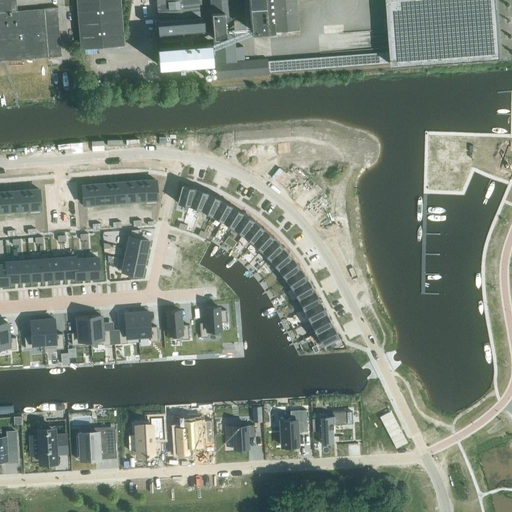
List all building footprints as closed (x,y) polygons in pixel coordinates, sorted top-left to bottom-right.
[(0,0),(0,60),(47,57),(44,8),(17,10),(16,0),(0,0)] [(76,0),(81,48),(124,44),(120,0),(76,0)] [(157,0),(159,21),(157,22),(158,32),(160,31),(160,41),(178,40),(178,43),(183,42),(183,40),(203,38),(203,37),(208,37),(213,37),(214,61),(215,61),(216,78),(268,74),(267,58),(256,59),(243,60),(242,46),(235,47),(230,0),(210,0),(213,29),(203,30),(202,28),(204,28),(204,18),(202,18),(200,0),(157,0)] [(271,0),(248,0),(251,30),(253,30),(254,34),(272,33),(272,28),(274,28),(271,0)] [(296,0),(272,0),(275,31),(299,30),(296,0)] [(387,0),(393,64),(501,56),(496,0),(387,0)] [(58,7),(44,8),(47,57),(61,56),(61,55),(60,55),(57,8),(58,7)] [(213,60),(211,40),(183,42),(178,43),(156,45),(158,65),(178,63),(179,68),(184,68),(183,62),(213,60)] [(154,180),(143,181),(144,200),(155,200),(154,180)] [(143,181),(132,182),(134,201),(144,200),(143,181)] [(132,182),(122,183),(124,202),(134,201),(132,182)] [(122,183),(112,184),(114,203),(124,202),(122,183)] [(102,184),(92,185),(93,204),(103,204),(102,184)] [(112,184),(102,184),(103,204),(114,203),(112,184)] [(184,184),(179,204),(191,207),(197,188),(184,184)] [(92,185),(81,186),(82,205),(93,204),(92,185)] [(197,188),(191,207),(202,211),(209,192),(197,188)] [(40,189),(30,190),(31,209),(42,208),(40,189)] [(30,190),(19,191),(21,210),(31,209),(30,190)] [(19,191),(9,192),(11,211),(21,210),(19,191)] [(0,192),(0,203),(1,212),(11,211),(9,192),(0,192)] [(209,192),(202,211),(213,216),(221,198),(209,192)] [(221,198),(213,216),(223,221),(233,204),(221,198)] [(233,204),(223,221),(233,227),(244,210),(233,204)] [(244,210),(233,227),(243,234),(255,218),(244,210)] [(255,218),(243,234),(252,241),(265,226),(255,218)] [(265,226),(252,241),(261,249),(275,235),(265,226)] [(125,235),(123,246),(146,251),(149,240),(140,238),(139,229),(131,229),(130,236),(125,235)] [(228,235),(223,242),(232,248),(237,242),(228,235)] [(275,235),(261,249),(269,258),(284,245),(275,235)] [(284,245),(269,258),(277,267),(293,255),(284,245)] [(121,257),(120,258),(144,263),(146,251),(123,246),(123,247),(125,247),(123,257),(121,257)] [(293,255),(277,267),(284,277),(301,265),(293,255)] [(75,256),(63,257),(65,276),(76,275),(76,278),(75,256)] [(75,256),(76,278),(87,277),(86,258),(75,259),(75,256)] [(63,257),(52,258),(54,277),(65,276),(63,257)] [(98,257),(86,258),(87,277),(99,276),(98,257)] [(52,258),(41,259),(42,278),(54,277),(52,258)] [(120,258),(118,269),(129,271),(129,274),(138,273),(141,274),(144,263),(120,258)] [(41,259),(29,260),(31,279),(42,278),(41,259)] [(29,260),(18,261),(20,280),(31,279),(29,260)] [(18,261),(7,262),(9,283),(9,281),(20,280),(18,261)] [(7,264),(0,264),(0,283),(9,283),(7,262),(6,262),(7,264)] [(301,265),(284,277),(290,287),(308,277),(301,265)] [(308,277),(290,287),(296,297),(314,288),(308,277)] [(314,288),(296,297),(302,309),(320,300),(314,288)] [(320,300),(302,309),(308,321),(326,312),(320,300)] [(207,322),(200,323),(201,337),(209,337),(209,335),(221,334),(220,322),(227,321),(226,309),(219,309),(219,306),(206,307),(207,322)] [(181,309),(168,310),(169,338),(182,338),(182,339),(189,339),(189,324),(182,325),(181,309)] [(149,311),(137,312),(139,338),(150,337),(151,341),(158,340),(157,326),(150,326),(149,311)] [(126,328),(119,329),(120,343),(138,341),(138,338),(139,338),(137,312),(125,313),(126,328)] [(326,312),(308,321),(314,333),(332,323),(326,312)] [(101,315),(89,316),(91,344),(103,343),(103,344),(110,344),(109,329),(102,330),(101,315)] [(78,332),(71,332),(72,344),(79,344),(79,345),(91,344),(89,316),(77,316),(78,332)] [(54,318),(42,319),(45,348),(56,347),(56,348),(64,347),(63,333),(55,334),(54,318)] [(32,335),(25,336),(26,348),(33,347),(33,346),(44,345),(44,348),(45,348),(42,319),(30,320),(32,335)] [(8,322),(0,322),(0,348),(9,348),(9,349),(17,349),(16,337),(9,337),(8,322)] [(332,323),(314,333),(321,344),(338,335),(332,323)] [(68,353),(61,353),(62,363),(69,363),(68,353)] [(291,419),(280,419),(282,445),(298,444),(297,431),(307,431),(306,409),(300,409),(290,410),(291,419)] [(382,415),(398,445),(408,439),(393,409),(382,415)] [(334,414),(320,415),(321,443),(334,443),(333,423),(335,423),(352,422),(351,410),(333,411),(334,414)] [(137,441),(129,441),(129,450),(137,449),(137,453),(145,453),(148,453),(154,453),(153,437),(163,436),(162,416),(150,417),(151,423),(136,424),(137,441)] [(184,427),(176,427),(178,451),(189,450),(189,445),(195,444),(201,444),(200,432),(207,431),(207,430),(212,430),(212,424),(200,425),(200,420),(184,421),(184,427)] [(233,433),(226,434),(227,445),(233,444),(234,448),(249,447),(248,433),(255,433),(254,424),(232,425),(233,433)] [(80,434),(76,434),(77,458),(82,458),(99,457),(99,454),(113,453),(112,427),(98,428),(98,431),(80,432),(80,434)] [(39,435),(31,435),(32,455),(40,454),(40,460),(51,459),(56,459),(56,453),(67,453),(66,433),(55,434),(54,430),(39,431),(39,435)] [(0,459),(5,460),(5,450),(17,450),(16,431),(7,431),(8,438),(4,438),(4,437),(0,437),(0,459)]
